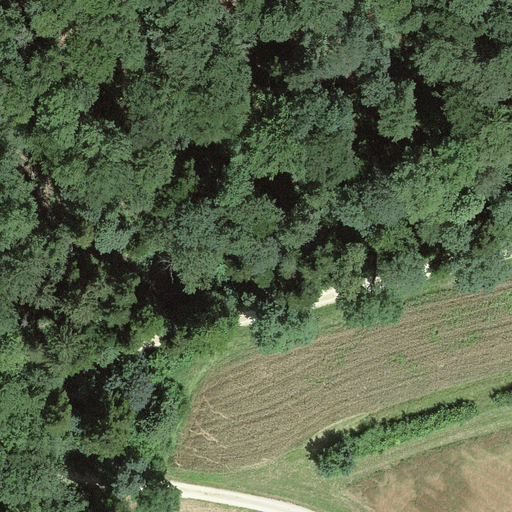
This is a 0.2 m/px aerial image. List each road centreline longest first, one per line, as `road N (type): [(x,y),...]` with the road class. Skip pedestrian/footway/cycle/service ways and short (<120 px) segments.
road 1 (track): [(0,377),(511,247)]
road 2 (track): [(0,472),(296,511)]
